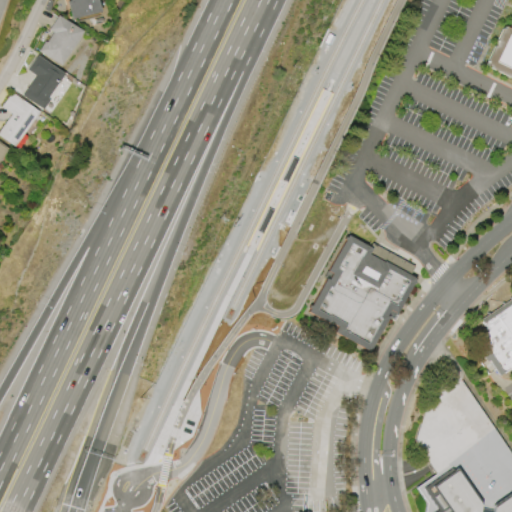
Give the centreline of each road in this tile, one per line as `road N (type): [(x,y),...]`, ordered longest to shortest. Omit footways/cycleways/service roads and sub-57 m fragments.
road 1 (motorway): [(14,511),(259,0)]
road 2 (motorway): [(173,107),(0,467)]
road 3 (motorway): [(173,107),(0,393)]
road 4 (motorway): [(146,307),(270,0)]
road 5 (residential): [(446,282),(377,384),(363,445),(368,511)]
road 6 (residential): [(397,511),(392,422),(435,336)]
road 7 (motorway): [(92,455),(146,307)]
